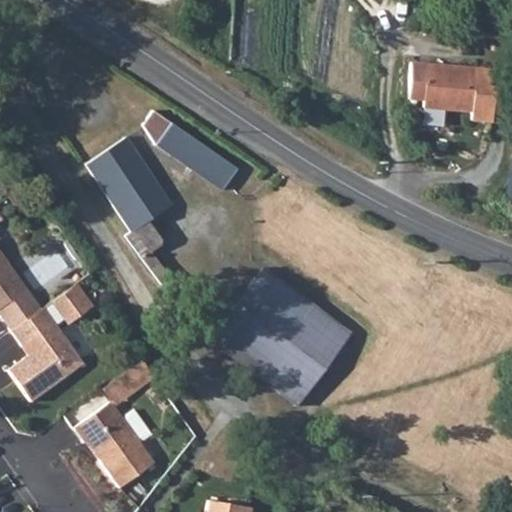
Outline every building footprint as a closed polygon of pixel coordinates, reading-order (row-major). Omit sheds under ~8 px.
[(495,35),(498,0),(467,0),(465,32),(495,35)] [(473,83),(473,70),(407,64),(403,99),(419,100),(418,108),(467,112),(466,123),(488,123),(490,84),(473,83)] [(142,124),(155,142),(169,122),(151,110),(142,124)] [(169,122),(155,142),(222,188),(237,166),(169,122)] [(126,135),(85,163),(131,231),(146,220),(172,204),(126,135)] [(511,155),(495,203),(511,208),(511,155)] [(146,220),(131,231),(125,236),(140,255),(161,240),(146,220)] [(0,250),(0,306),(26,287),(0,250)] [(294,406),(349,334),(261,268),(206,339),(294,406)] [(41,309),(9,332),(20,347),(25,343),(32,352),(27,356),(6,371),(29,402),(82,363),(59,331),(92,306),(76,284),(41,309)] [(26,287),(0,306),(0,317),(9,332),(41,309),(26,287)] [(25,343),(20,347),(27,356),(32,352),(25,343)] [(159,454),(114,394),(78,421),(89,436),(91,434),(93,432),(106,450),(104,452),(125,480),(159,454)] [(91,434),(104,452),(106,450),(93,432),(91,434)]
